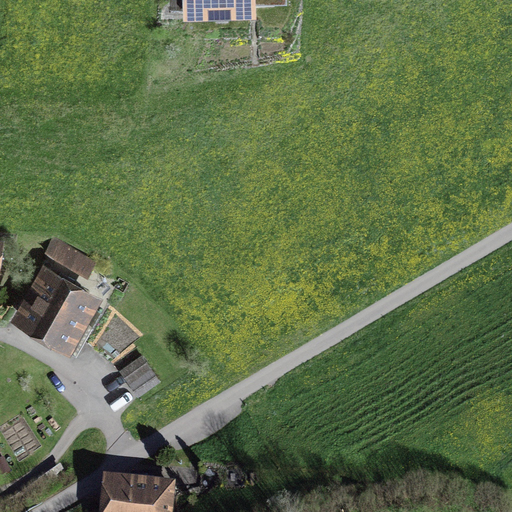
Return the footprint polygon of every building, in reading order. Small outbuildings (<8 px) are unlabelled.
[(249,0),(188,0),(188,4),(206,4),(206,10),(250,8),(249,0)] [(95,262),(53,237),(45,250),(87,275),(95,262)] [(23,317),(62,339),(59,345),(76,354),(100,312),(85,303),(90,294),(50,271),(23,317)] [(120,370),(138,395),(159,380),(141,355),(120,370)] [(168,511),(171,488),(164,485),(148,483),(147,491),(113,488),(111,511),(96,511),(95,511),(94,511),(168,511)]
